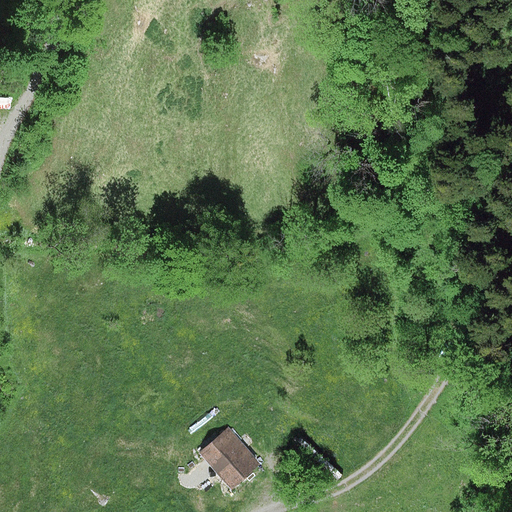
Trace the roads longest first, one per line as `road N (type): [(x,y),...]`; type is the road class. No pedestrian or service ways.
road 1 (track): [(265,511),(337,491),(381,462),(511,282)]
road 2 (track): [(0,174),(59,0)]
